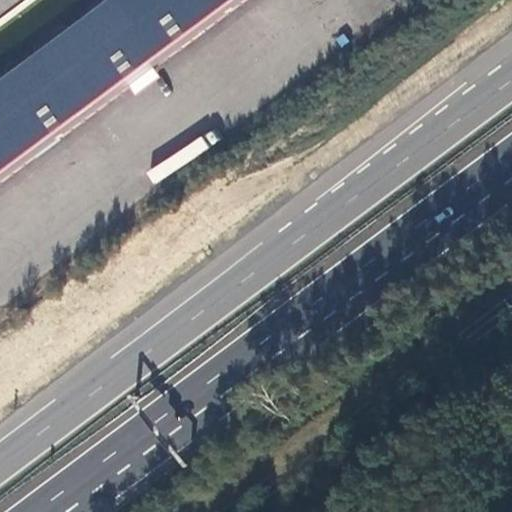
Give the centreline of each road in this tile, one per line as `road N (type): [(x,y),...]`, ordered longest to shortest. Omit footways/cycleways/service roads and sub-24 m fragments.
road 1 (trunk): [(511,78),(0,462)]
road 2 (trunk): [(35,511),(511,155)]
